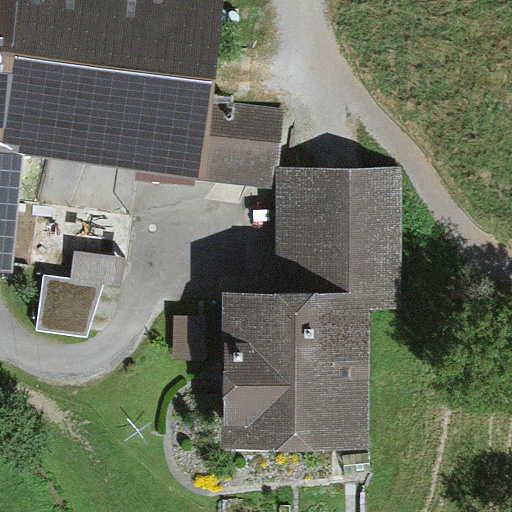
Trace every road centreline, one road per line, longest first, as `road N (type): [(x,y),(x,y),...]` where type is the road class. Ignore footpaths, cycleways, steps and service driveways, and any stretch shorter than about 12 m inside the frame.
road 1 (track): [(299,0),(319,51),(402,145),(461,233),(511,269)]
road 2 (track): [(0,331),(54,359),(89,357),(115,343),(201,190)]
